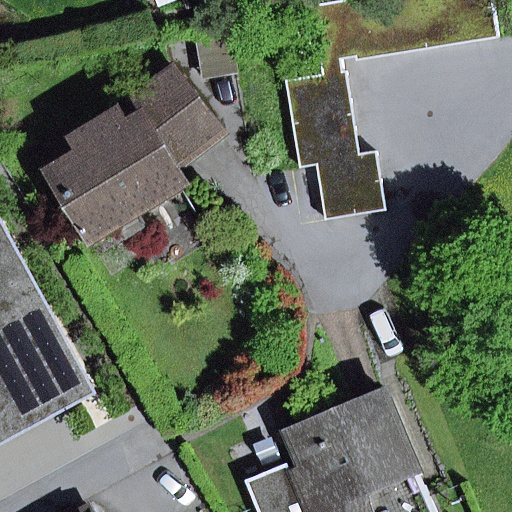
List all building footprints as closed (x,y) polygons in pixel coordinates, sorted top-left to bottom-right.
[(94,0),(105,30),(180,13),(174,0),(94,0)] [(174,0),(180,13),(193,10),(189,0),(174,0)] [(501,38),(495,0),(360,0),(314,7),(325,76),(289,82),(303,169),(319,167),(328,221),(388,212),(378,153),(362,156),(348,72),(344,73),(342,61),(501,38)] [(511,0),(495,0),(501,38),(511,36),(511,0)] [(206,79),(238,73),(230,26),(198,32),(206,79)] [(188,183),(178,168),(224,132),(177,72),(122,118),(82,142),(91,155),(59,174),(110,252),(149,228),(139,213),(188,183)] [(0,449),(100,395),(0,211),(0,253),(41,328),(75,391),(1,432),(0,430),(0,350),(39,329),(0,258),(0,449)] [(75,391),(41,328),(39,329),(0,350),(0,430),(1,432),(75,391)] [(307,489),(308,493),(303,495),(290,465),(249,482),(260,511),(436,511),(388,394),(293,433),(315,486),(307,489)]
